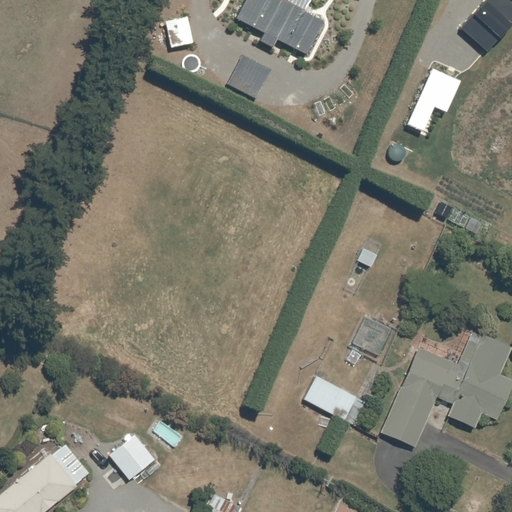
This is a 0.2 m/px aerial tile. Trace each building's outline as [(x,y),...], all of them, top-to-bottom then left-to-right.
[(378,253),(361,245),(354,262),(371,269),(378,253)] [(395,328),(365,315),(352,344),(382,358),(395,328)] [(511,335),(477,319),(455,370),(414,352),(379,432),(413,446),(435,396),(452,403),(446,416),(473,427),(480,412),(495,419),(511,381),(497,375),(511,340),(511,335)] [(364,400),(313,375),(302,398),(353,424),(364,400)] [(153,458),(133,433),(108,453),(127,478),(153,458)] [(40,511),(89,473),(64,441),(0,492),(0,511),(40,511)] [(218,511),(224,497),(210,492),(202,511),(218,511)] [(355,511),(337,502),(332,511),(355,511)]
